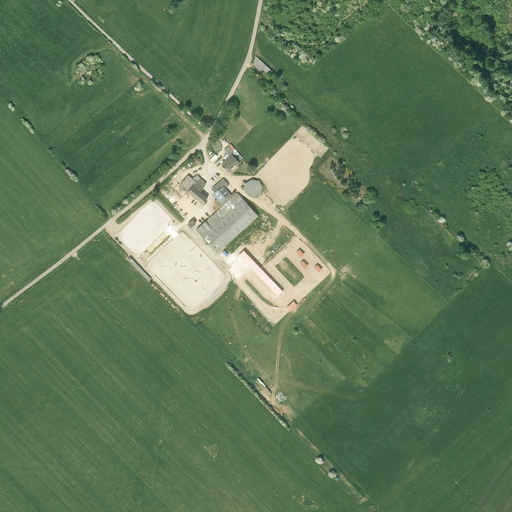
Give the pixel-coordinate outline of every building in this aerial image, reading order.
[(252,62),(261,70),(267,64),(257,56),(252,62)] [(222,162),(231,171),(240,162),(232,154),(235,152),(228,145),(223,150),(229,155),(222,162)] [(202,204),(208,198),(201,192),(204,187),(204,186),(206,183),(197,175),(195,177),(194,176),(193,178),(188,175),(180,184),(188,192),(202,204)] [(213,194),(217,199),(214,202),(220,208),(233,196),(226,188),(229,185),(223,178),(211,189),(215,192),(213,194)] [(261,193),(262,186),(259,181),(252,179),(246,183),(244,190),(248,195),(255,197),(261,193)] [(196,230),(217,253),(258,215),(237,193),(233,196),(220,208),(196,230)] [(193,221),(188,225),(191,229),(196,225),(193,221)] [(299,250),(296,253),(301,258),(304,255),(299,250)] [(244,251),(239,256),(278,297),(283,292),(244,251)] [(130,257),(127,259),(149,282),(152,279),(130,257)] [(293,302),(286,308),(290,312),(297,306),(293,302)]
